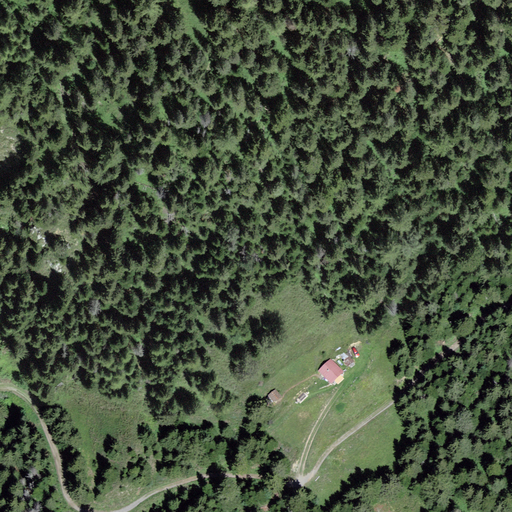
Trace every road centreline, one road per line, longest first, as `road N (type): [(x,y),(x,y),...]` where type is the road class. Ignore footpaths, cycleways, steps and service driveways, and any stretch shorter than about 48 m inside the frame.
road 1 (track): [(511,305),(349,431),(311,473),(293,482),(186,480),(121,511)]
road 2 (track): [(87,511),(65,490),(34,403),(0,389)]
